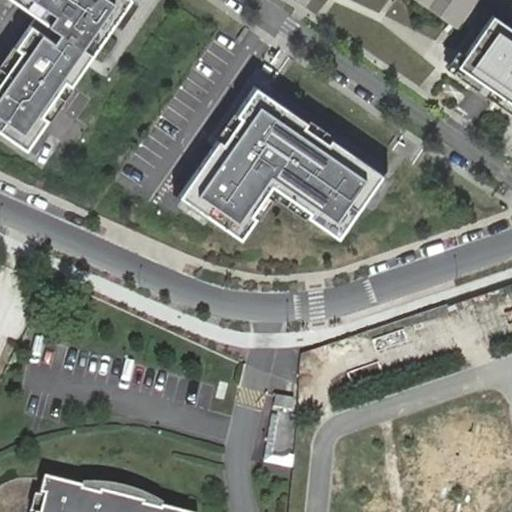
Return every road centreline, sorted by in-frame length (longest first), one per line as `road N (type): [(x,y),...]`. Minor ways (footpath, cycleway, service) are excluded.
road 1 (residential): [(511,254),(343,310),(241,328),(0,229)]
road 2 (residential): [(253,0),(511,178)]
